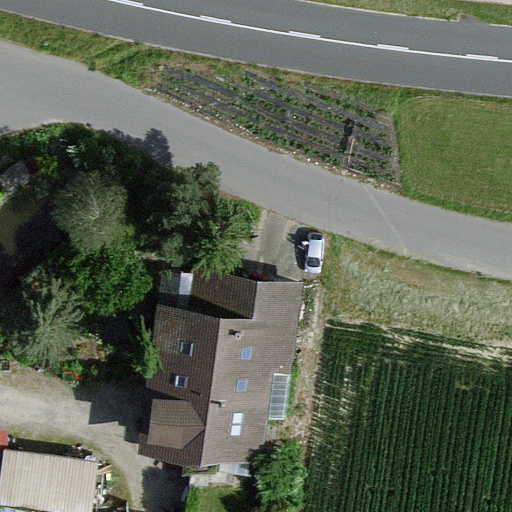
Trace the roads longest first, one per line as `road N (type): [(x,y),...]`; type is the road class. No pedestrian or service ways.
road 1 (residential): [(0,76),(256,200),(511,261)]
road 2 (primary): [(122,0),(193,17),(511,59)]
